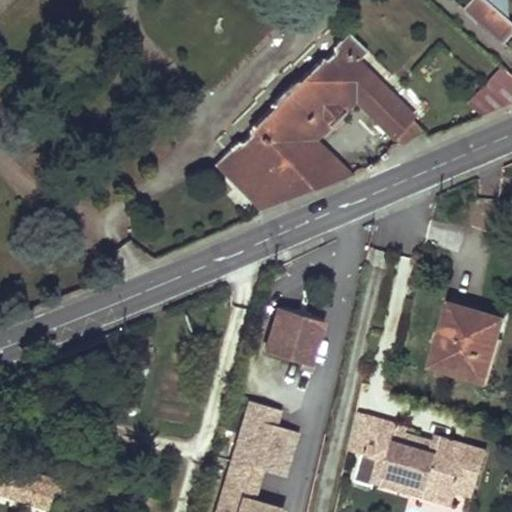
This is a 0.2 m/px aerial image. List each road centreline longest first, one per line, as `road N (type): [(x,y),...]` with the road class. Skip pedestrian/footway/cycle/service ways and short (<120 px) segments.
road 1 (secondary): [(511,134),(0,344)]
road 2 (unknown): [(163,282),(130,242),(129,219),(303,27)]
road 3 (unknown): [(389,186),(322,511)]
road 4 (unknown): [(251,245),(187,511)]
